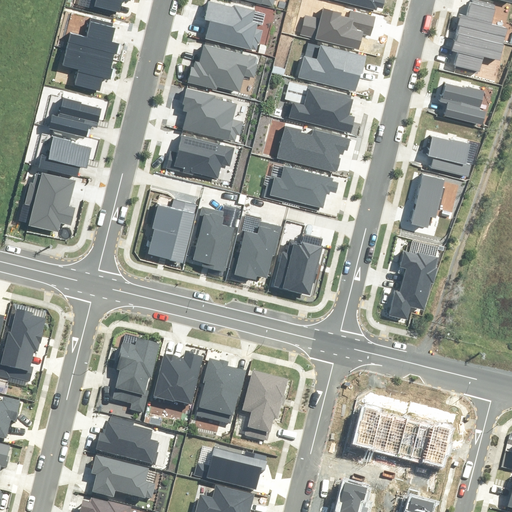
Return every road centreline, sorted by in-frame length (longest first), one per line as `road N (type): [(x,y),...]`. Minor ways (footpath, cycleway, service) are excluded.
road 1 (residential): [(335,346),(418,0)]
road 2 (residential): [(95,284),(165,0)]
road 3 (tertiary): [(95,284),(335,346)]
road 4 (residential): [(38,511),(95,284)]
road 5 (residential): [(335,346),(295,511)]
road 6 (tertiary): [(335,346),(493,387)]
road 7 (residential): [(493,387),(460,511)]
